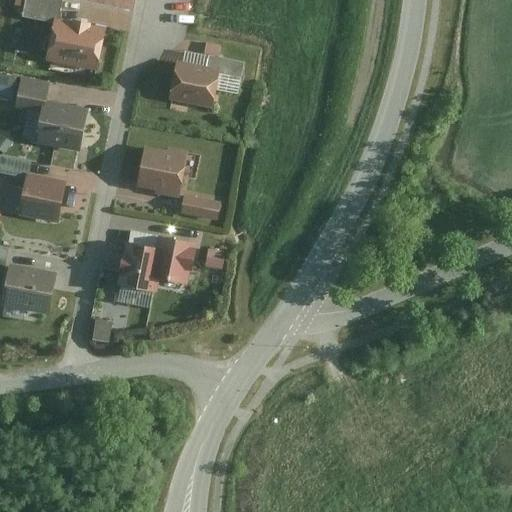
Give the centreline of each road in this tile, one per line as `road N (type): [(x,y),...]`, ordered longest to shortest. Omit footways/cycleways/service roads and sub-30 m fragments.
road 1 (residential): [(70,379),(149,20)]
road 2 (residential): [(416,0),(378,156),(289,314)]
road 3 (track): [(325,316),(366,415),(511,348)]
road 4 (residential): [(289,314),(369,309),(511,247)]
road 5 (residential): [(70,379),(152,366),(242,378)]
road 6 (residential): [(242,378),(200,449),(185,511)]
